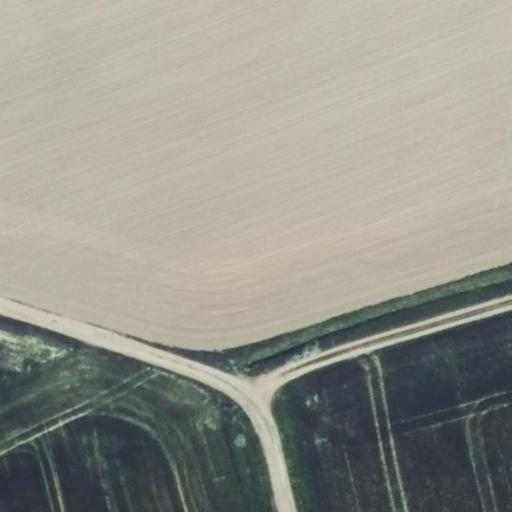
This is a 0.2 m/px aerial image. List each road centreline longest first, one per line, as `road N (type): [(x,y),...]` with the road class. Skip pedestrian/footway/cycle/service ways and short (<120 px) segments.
road 1 (track): [(0,313),(201,373),(251,396),(511,304)]
road 2 (track): [(251,396),(285,511)]
